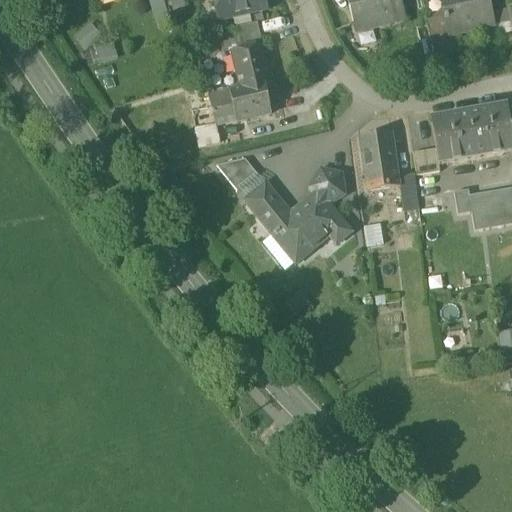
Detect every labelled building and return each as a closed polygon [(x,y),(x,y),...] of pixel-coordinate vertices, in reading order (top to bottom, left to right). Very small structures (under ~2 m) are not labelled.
[(148,0),(154,20),(167,17),(163,0),(148,0)] [(165,0),(168,13),(185,9),(183,0),(165,0)] [(213,0),(214,3),(218,22),(265,11),(262,0),(213,0)] [(346,0),(356,35),(404,22),(398,0),(346,0)] [(486,0),(439,0),(444,20),(449,43),(451,42),(494,32),(486,0)] [(444,20),(426,24),(435,61),(454,57),(451,42),(449,43),(444,20)] [(257,25),(233,31),(238,53),(260,48),(261,50),(263,50),(257,25)] [(238,53),(232,55),(240,91),(263,86),(263,88),(269,86),(261,50),(260,48),(238,53)] [(240,91),(208,99),(214,123),(235,118),(237,125),(270,117),(263,88),(263,86),(240,91)] [(505,114),(432,127),(436,153),(439,169),(511,156),(505,114)] [(216,128),(195,131),(197,143),(218,140),(216,128)] [(392,137),(359,142),(364,171),(396,167),(392,137)] [(436,153),(412,156),(415,178),(438,174),(440,174),(439,169),(436,153)] [(245,163),(216,169),(237,194),(257,179),(245,163)] [(396,167),(364,171),(367,195),(400,190),(398,181),(396,167)] [(342,177),(320,173),(309,192),(315,198),(318,196),(328,209),(345,199),(342,177)] [(438,174),(415,178),(416,193),(440,189),(438,174)] [(415,178),(398,181),(400,190),(404,216),(419,214),(416,193),(415,178)] [(315,198),(304,207),(307,210),(292,222),(265,188),(245,204),(273,239),(274,238),(275,240),(278,237),(298,262),(295,266),(330,239),(336,247),(350,236),(328,209),(318,196),(315,198)] [(501,190),(448,199),(451,215),(503,206),(501,190)] [(511,330),(499,331),(500,351),(511,350),(511,330)]
